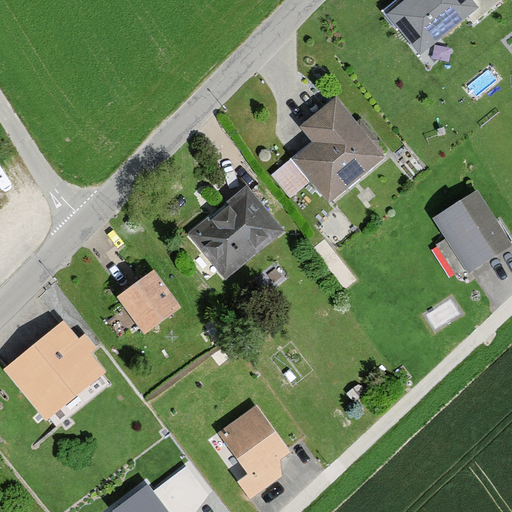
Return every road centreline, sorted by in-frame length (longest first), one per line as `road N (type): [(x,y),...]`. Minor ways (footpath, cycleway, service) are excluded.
road 1 (tertiary): [(0,308),(306,0)]
road 2 (residential): [(511,310),(296,511)]
road 3 (track): [(85,222),(0,100)]
